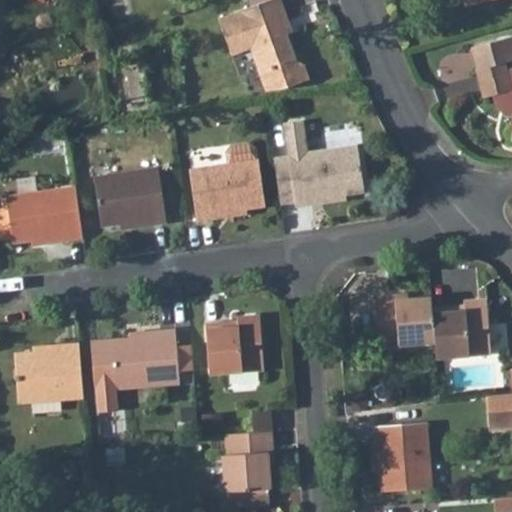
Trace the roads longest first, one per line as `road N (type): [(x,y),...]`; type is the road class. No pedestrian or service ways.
road 1 (residential): [(305,250),(0,301)]
road 2 (residential): [(305,250),(327,511)]
road 3 (residential): [(359,0),(412,131),(460,189)]
road 4 (residential): [(460,189),(405,232),(305,250)]
